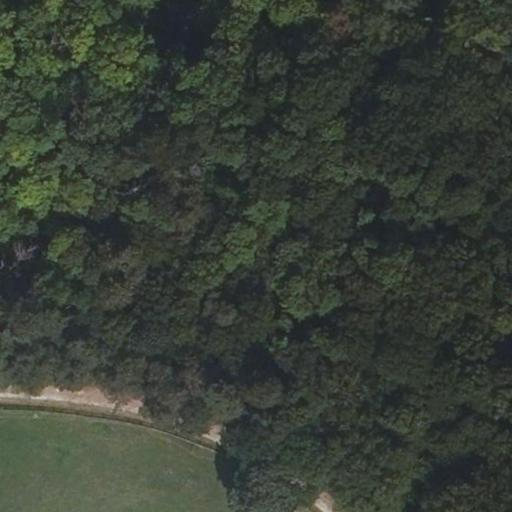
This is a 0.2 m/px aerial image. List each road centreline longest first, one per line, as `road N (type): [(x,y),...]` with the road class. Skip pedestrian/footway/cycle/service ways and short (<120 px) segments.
road 1 (track): [(0,396),(90,401),(193,423),(243,443),(332,511)]
road 2 (track): [(0,170),(35,128),(253,0)]
